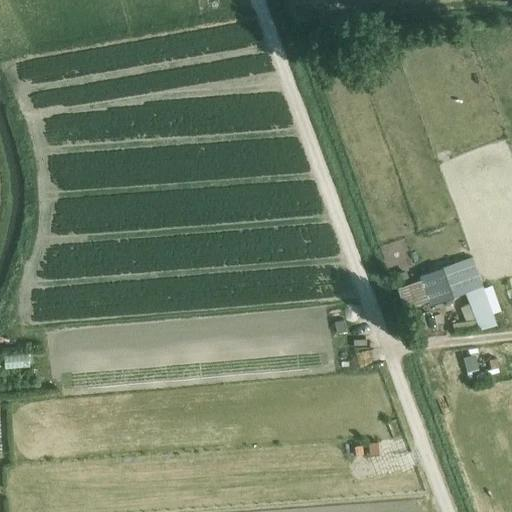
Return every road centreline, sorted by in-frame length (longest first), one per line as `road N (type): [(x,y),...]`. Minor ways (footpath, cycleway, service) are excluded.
road 1 (track): [(447,511),(260,0)]
road 2 (track): [(387,347),(511,334)]
